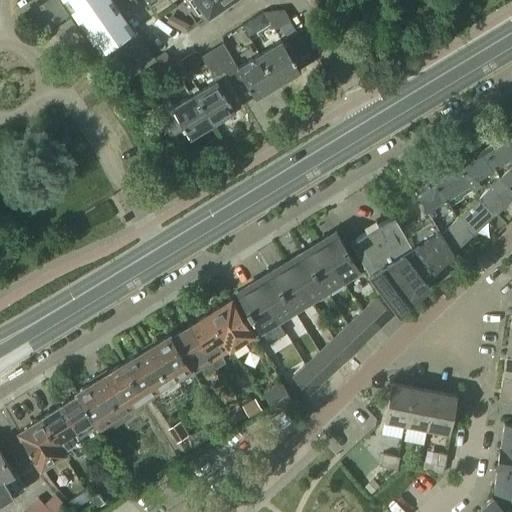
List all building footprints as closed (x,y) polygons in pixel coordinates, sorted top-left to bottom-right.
[(45,0),(30,11),(44,31),(69,14),(59,0),(45,0)] [(64,0),(101,52),(133,29),(113,0),(64,0)] [(157,0),(152,4),(157,12),(174,0),(157,0)] [(191,0),(199,11),(203,8),(208,15),(229,0),(191,0)] [(67,50),(85,38),(70,18),(53,30),(67,50)] [(181,19),(176,28),(185,32),(189,24),(181,19)] [(288,38),(297,33),(290,20),(281,26),(288,38)] [(134,30),(133,29),(101,52),(121,82),(154,59),(134,30)] [(288,41),(284,43),(282,40),(259,53),(278,84),(301,70),(290,52),(293,50),(288,41)] [(259,53),(237,67),(223,42),(212,49),(239,92),(248,87),(255,98),(278,84),(259,53)] [(212,49),(201,56),(215,80),(195,92),(214,123),(236,109),(229,98),(239,92),(212,49)] [(191,136),(214,123),(195,92),(173,105),(171,100),(156,109),(171,135),(185,127),(191,136)] [(500,174),(504,171),(500,164),(503,162),(505,165),(508,163),(510,165),(511,163),(511,144),(506,134),(483,148),(500,174)] [(458,163),(473,187),(487,179),(490,184),(500,174),(483,148),(458,163)] [(462,194),(473,187),(458,163),(434,177),(449,203),(463,195),(462,194)] [(511,163),(510,165),(504,171),(500,174),(511,186),(511,163)] [(511,186),(500,174),(490,184),(478,195),(494,212),(511,195),(511,186)] [(449,203),(448,202),(434,177),(415,189),(430,214),(434,221),(441,231),(453,217),(457,215),(449,203)] [(494,212),(478,195),(458,214),(474,231),(494,212)] [(441,231),(434,221),(430,214),(403,230),(412,246),(369,271),(388,296),(398,310),(429,282),(425,276),(447,256),(453,250),(441,231)] [(474,231),(458,214),(457,215),(453,217),(441,231),(453,250),(474,231)] [(369,271),(412,246),(403,230),(394,215),(352,240),(369,271)] [(336,230),(319,241),(343,279),(360,269),(336,230)] [(319,241),(303,251),(326,289),(343,279),(319,241)] [(303,251),(286,261),(310,299),(326,289),(303,251)] [(286,261),(270,271),(294,309),(310,299),(286,261)] [(290,312),(294,309),(270,271),(254,281),(283,328),(295,321),(290,312)] [(283,328),(254,281),(237,291),(260,330),(265,327),(270,336),(283,328)] [(377,297),(363,310),(379,328),(398,310),(388,296),(382,302),(377,297)] [(232,299),(220,306),(217,306),(212,308),(212,311),(209,313),(230,348),(232,346),(238,356),(249,349),(243,339),(253,333),(232,299)] [(365,341),(379,328),(363,310),(349,323),(365,341)] [(221,353),(230,348),(209,313),(190,324),(216,367),(225,361),(221,353)] [(349,323),(334,337),(351,355),(365,341),(349,323)] [(170,333),(192,371),(201,365),(206,373),(216,367),(190,324),(172,335),(170,333)] [(191,371),(192,371),(170,333),(126,360),(146,393),(158,385),(161,390),(170,384),(179,378),(177,375),(189,367),(191,371)] [(334,337),(320,351),(336,369),(351,355),(334,337)] [(320,351),(307,363),(322,382),(336,369),(320,351)] [(503,375),(511,376),(511,353),(506,353),(503,375)] [(76,391),(78,393),(99,428),(100,427),(97,423),(109,415),(112,420),(122,414),(132,408),(129,403),(142,395),(122,362),(78,390),(76,391)] [(309,394),(322,382),(307,363),(293,377),(309,394)] [(511,376),(503,375),(499,397),(511,398),(511,376)] [(277,412),(294,402),(281,380),(264,391),(277,412)] [(407,424),(413,387),(391,382),(384,420),(407,424)] [(427,428),(434,391),(413,387),(407,424),(427,428)] [(457,395),(434,391),(427,428),(449,432),(457,395)] [(91,432),(99,428),(78,393),(60,404),(85,446),(96,439),(91,432)] [(76,452),(85,446),(60,404),(41,415),(63,450),(72,444),(76,452)] [(263,412),(258,404),(247,411),(251,419),(263,412)] [(40,464),(63,450),(41,415),(38,418),(35,417),(30,420),(30,423),(18,430),(40,464)] [(190,435),(181,421),(168,429),(177,443),(190,435)] [(511,446),(511,423),(504,422),(501,445),(511,446)] [(511,446),(501,445),(499,456),(497,466),(511,468),(511,446)] [(447,453),(426,449),(424,461),(445,465),(447,453)] [(12,470),(9,465),(0,450),(0,495),(2,499),(12,492),(2,476),(12,470)] [(383,454),(381,465),(381,466),(398,469),(400,456),(383,454)] [(511,491),(511,468),(497,466),(494,489),(511,491)] [(364,485),(371,493),(379,486),(373,478),(364,485)] [(86,491),(69,501),(74,509),(91,499),(86,491)] [(52,511),(38,497),(22,511),(52,511)] [(507,511),(492,497),(475,511),(507,511)]
